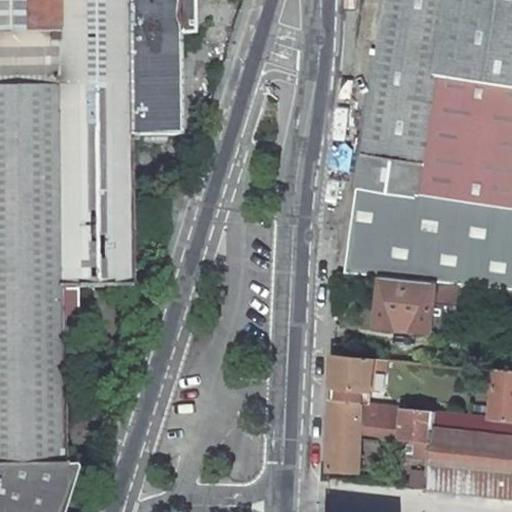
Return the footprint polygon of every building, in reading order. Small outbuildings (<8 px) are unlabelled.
[(0,0),(0,32),(49,32),(49,0),(0,0)] [(120,0),(49,0),(49,32),(50,83),(53,286),(71,286),(124,285),(122,134),(120,0)] [(120,0),(122,134),(174,133),(173,34),(187,34),(186,0),(120,0)] [(511,0),(388,0),(360,185),(511,208),(511,0)] [(50,83),(49,32),(0,32),(0,465),(58,464),(57,376),(56,332),(72,332),(71,286),(53,286),(50,83)] [(177,188),(183,190),(185,183),(179,181),(177,188)] [(511,288),(511,208),(360,185),(350,253),(347,272),(384,276),(460,284),(511,288)] [(177,188),(176,191),(164,187),(155,213),(158,214),(154,225),(161,227),(158,238),(167,241),(183,190),(177,188)] [(415,329),(434,331),(434,329),(455,331),(460,284),(384,276),(379,325),(398,327),(398,324),(415,325),(415,329)] [(388,369),(388,360),(335,355),(333,400),(363,403),(364,390),(372,391),(375,368),(388,369)] [(511,372),(499,371),(499,372),(495,417),(495,419),(511,420),(511,372)] [(362,434),(403,438),(406,408),(363,403),(333,400),(330,471),(360,472),(362,434)] [(438,412),(406,408),(403,438),(433,442),(438,412)] [(511,420),(495,419),(438,412),(429,489),(511,499),(511,420)] [(401,456),(432,458),(433,442),(403,438),(401,456)] [(57,511),(72,467),(70,464),(58,464),(0,465),(0,511),(57,511)]
